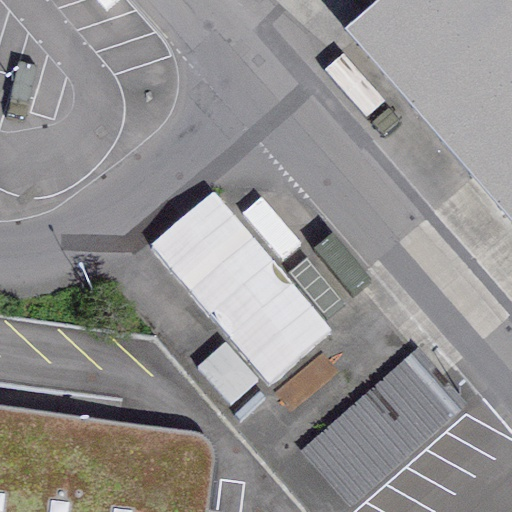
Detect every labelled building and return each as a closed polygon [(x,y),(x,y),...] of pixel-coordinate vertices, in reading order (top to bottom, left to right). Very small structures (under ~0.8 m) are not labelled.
[(401,0),(348,0),(368,29),(401,0)] [(511,0),(401,0),(368,29),(357,39),(511,218),(511,0)] [(198,370),(230,406),(258,381),(226,345),(198,370)] [(417,355),(305,453),(350,504),(462,406),(417,355)] [(0,511),(205,511),(212,464),(182,461),(185,439),(0,415),(0,511)]
